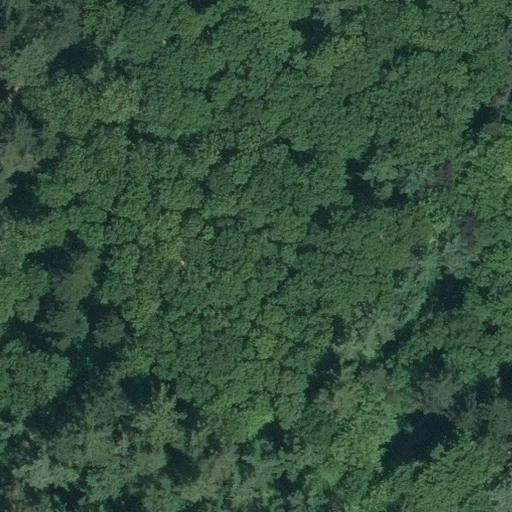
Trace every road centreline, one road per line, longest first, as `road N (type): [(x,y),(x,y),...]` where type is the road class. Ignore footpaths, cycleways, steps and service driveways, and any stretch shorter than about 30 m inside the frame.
road 1 (track): [(438,147),(414,238),(193,511)]
road 2 (track): [(438,147),(0,137)]
